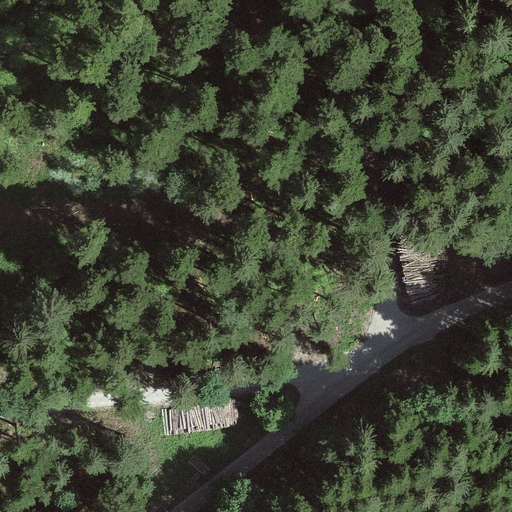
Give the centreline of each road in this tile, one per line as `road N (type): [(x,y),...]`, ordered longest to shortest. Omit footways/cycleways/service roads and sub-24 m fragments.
road 1 (track): [(293,0),(382,204),(391,269),(386,355),(0,429)]
road 2 (unclassified): [(184,511),(386,355),(511,290)]
